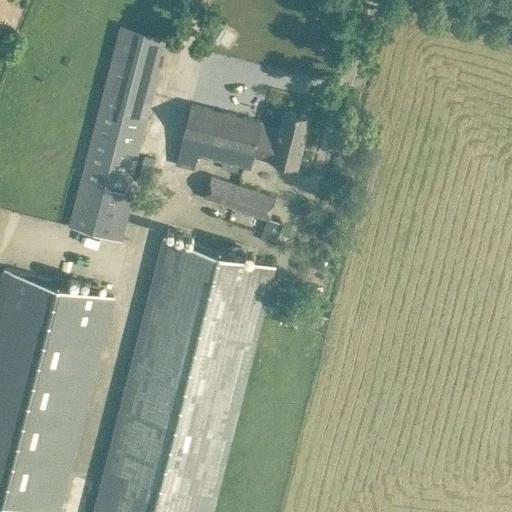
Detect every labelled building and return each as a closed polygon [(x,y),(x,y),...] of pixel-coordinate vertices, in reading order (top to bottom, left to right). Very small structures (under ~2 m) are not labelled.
[(122,23),(117,43),(82,177),(70,225),(123,239),(136,192),(128,190),(168,35),(122,23)] [(286,108),(280,130),(262,125),(263,120),(192,102),(177,162),(195,167),(199,153),(251,166),(254,154),(298,165),(311,114),(286,108)] [(154,165),(143,163),(138,182),(149,185),(154,165)] [(263,233),(265,234),(263,237),(277,242),(284,221),(271,216),(277,195),(213,175),(206,197),(268,217),(263,233)] [(301,204),(300,212),(307,218),(315,216),(317,206),(310,200),(301,204)] [(211,511),(275,263),(166,236),(95,511),(211,511)] [(116,294),(3,265),(0,277),(0,496),(61,511),(116,294)]
